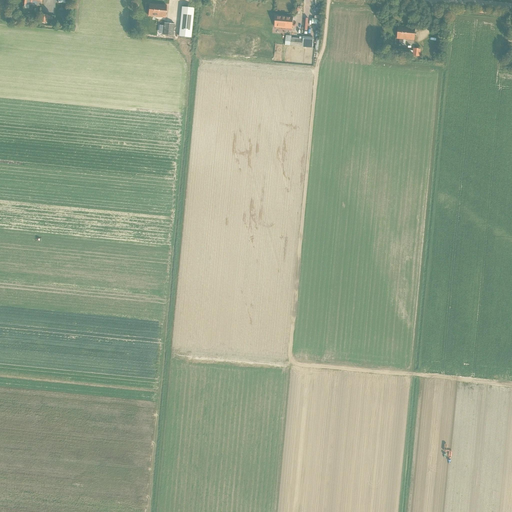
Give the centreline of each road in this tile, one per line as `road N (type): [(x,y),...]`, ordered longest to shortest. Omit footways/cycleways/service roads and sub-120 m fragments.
road 1 (track): [(290,362),(328,0)]
road 2 (track): [(511,384),(290,362)]
